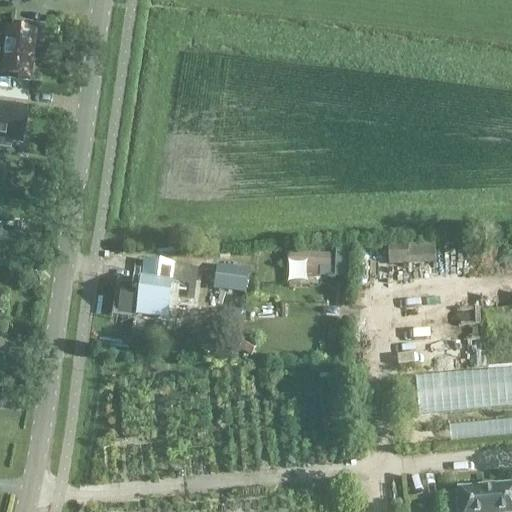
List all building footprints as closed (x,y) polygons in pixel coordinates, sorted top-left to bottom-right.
[(36,34),(7,31),(6,39),(0,37),(0,75),(2,76),(1,77),(31,81),(36,34)] [(0,141),(23,145),(27,111),(0,107),(0,141)] [(334,271),(334,280),(348,280),(349,249),(335,249),(334,257),(334,271)] [(383,262),(402,261),(402,252),(382,253),(383,262)] [(318,271),(328,270),(327,256),(287,258),(288,272),(303,271),(304,281),(318,281),(318,271)] [(142,284),(141,292),(123,290),(119,316),(153,320),(154,309),(168,311),(169,298),(183,300),(185,288),(249,296),(252,273),(159,260),(156,286),(142,284)] [(404,308),(418,303),(415,292),(400,296),(404,308)] [(456,327),(475,328),(475,309),(457,308),(456,327)] [(392,338),(405,337),(403,314),(390,316),(392,338)] [(259,349),(247,341),(240,350),(253,359),(259,349)] [(388,361),(390,373),(411,370),(409,358),(388,361)] [(488,366),(490,404),(508,403),(506,365),(488,366)] [(484,367),(424,369),(424,407),(485,405),(484,367)] [(495,431),(511,430),(511,421),(495,423),(495,431)] [(425,479),(424,460),(403,461),(404,480),(425,479)] [(511,511),(511,490),(459,496),(460,504),(456,504),(457,511),(511,511)]
